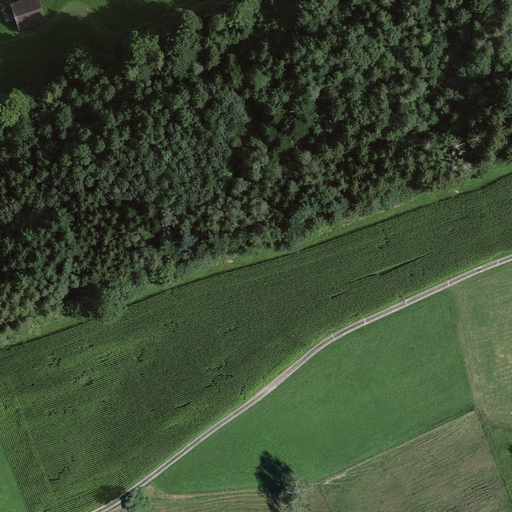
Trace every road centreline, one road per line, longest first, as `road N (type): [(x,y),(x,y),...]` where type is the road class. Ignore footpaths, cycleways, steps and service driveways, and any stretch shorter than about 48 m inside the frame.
road 1 (track): [(511,256),(343,329),(145,481),(92,511)]
road 2 (track): [(41,27),(68,3),(87,5),(106,29),(131,33),(220,0)]
